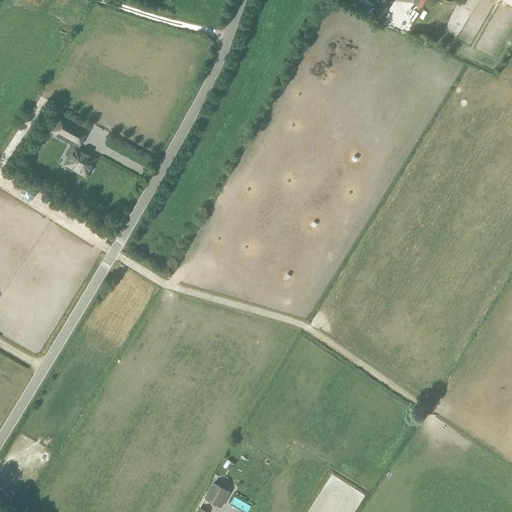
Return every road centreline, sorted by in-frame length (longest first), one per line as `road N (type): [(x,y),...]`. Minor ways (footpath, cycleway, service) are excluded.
road 1 (unclassified): [(0,438),(199,104),(243,0)]
road 2 (track): [(430,411),(309,328),(164,285),(0,183)]
road 3 (unknown): [(100,0),(230,35)]
